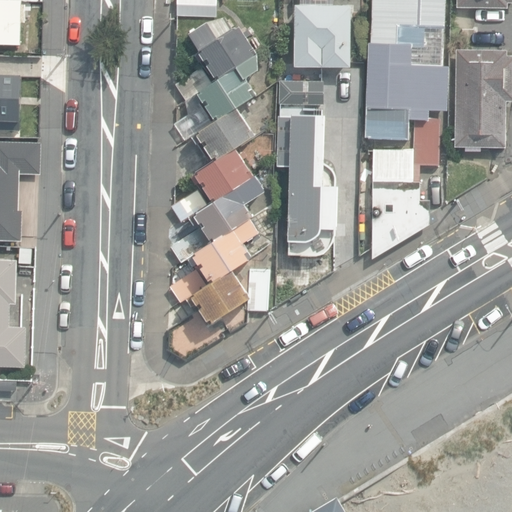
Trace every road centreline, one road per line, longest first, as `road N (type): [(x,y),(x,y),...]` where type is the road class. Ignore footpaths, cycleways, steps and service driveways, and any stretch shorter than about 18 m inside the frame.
road 1 (residential): [(81,447),(98,407),(111,0)]
road 2 (secondary): [(511,251),(332,362),(166,489)]
